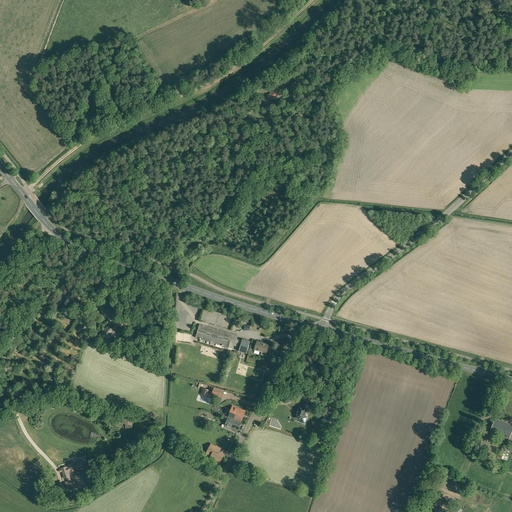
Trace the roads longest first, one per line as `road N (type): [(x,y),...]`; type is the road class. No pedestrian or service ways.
road 1 (track): [(321,0),(244,69),(106,135),(30,193)]
road 2 (track): [(28,189),(108,128),(230,73),(314,0)]
road 3 (secondary): [(263,312),(77,247),(43,220),(0,165)]
road 4 (unclassified): [(323,329),(337,299),(511,153)]
road 5 (unclassified): [(202,511),(302,323)]
road 6 (track): [(89,140),(87,104),(137,39),(217,0)]
road 7 (secondary): [(511,382),(323,329)]
road 8 (track): [(202,238),(266,174),(287,175),(312,194)]
road 9 (track): [(0,338),(30,294),(43,220)]
road 10 (track): [(253,185),(245,163),(293,107),(281,90)]
